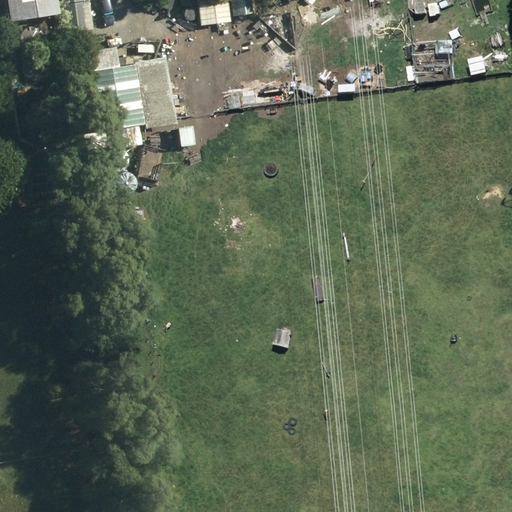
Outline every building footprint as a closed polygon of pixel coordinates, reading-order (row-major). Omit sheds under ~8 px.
[(0,0),(0,11),(2,21),(50,13),(48,0),(0,0)] [(220,0),(202,0),(190,2),(193,26),(223,22),(220,0)] [(222,0),(226,17),(247,13),(244,0),(222,0)] [(136,130),(169,125),(159,60),(127,64),(76,72),(85,133),(136,126),(136,130)] [(138,131),(119,133),(121,148),(140,145),(138,131)] [(83,149),(72,151),(73,161),(84,160),(83,149)]
